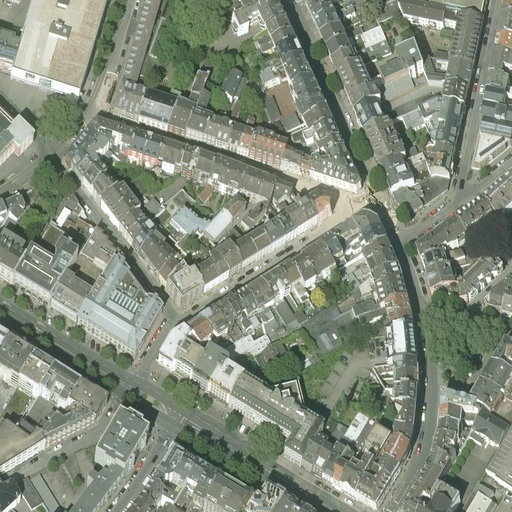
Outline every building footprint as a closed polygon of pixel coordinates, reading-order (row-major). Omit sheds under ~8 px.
[(3,0),(20,4),(12,29),(24,32),(33,0),(3,0)] [(60,94),(78,99),(102,20),(107,0),(33,0),(24,32),(20,47),(12,75),(10,79),(17,81),(29,84),(60,94)] [(121,88),(133,92),(138,76),(160,0),(145,0),(127,64),(121,88)] [(142,78),(153,81),(182,0),(166,0),(166,1),(168,2),(165,10),(165,9),(162,17),(163,18),(148,56),(142,78)] [(277,3),(275,0),(254,0),(253,1),(255,7),(253,8),(251,8),(233,16),(235,22),(277,3)] [(327,0),(312,0),(304,4),(310,16),(345,0),(329,0),(327,1),(327,0)] [(355,10),(368,5),(378,0),(345,0),(310,16),(315,28),(335,19),(332,12),(335,11),(337,11),(352,5),(355,10)] [(378,0),(368,5),(371,10),(378,26),(402,17),(399,10),(401,10),(403,0),(378,0)] [(482,24),(487,3),(471,0),(403,0),(401,10),(406,7),(447,16),(482,24)] [(287,26),(277,3),(235,22),(231,23),(237,37),(247,33),(245,29),(252,25),(253,24),(260,21),(263,30),(265,29),(268,35),(287,26)] [(335,19),(315,28),(321,41),(340,32),(344,31),(341,23),(355,17),(371,10),(368,5),(355,10),(335,19)] [(402,17),(404,23),(444,32),(445,27),(447,16),(406,7),(401,10),(399,10),(402,17)] [(447,16),(445,27),(459,31),(457,40),(479,44),(484,24),(482,24),(447,16)] [(511,46),(511,23),(504,22),(499,44),(511,46)] [(293,38),(287,26),(268,35),(270,40),(258,46),(260,51),(293,38)] [(442,37),(457,40),(459,31),(445,27),(444,32),(442,37)] [(363,37),(327,53),(333,66),(352,57),(350,53),(364,47),(366,51),(385,42),(379,30),(363,37)] [(340,32),(321,41),(327,53),(363,37),(360,31),(343,39),(340,32)] [(293,38),(260,51),(262,57),(272,53),(272,52),(275,51),(277,57),(297,49),(293,38)] [(0,71),(12,75),(20,47),(0,40),(0,71)] [(435,57),(433,64),(473,72),(479,44),(457,40),(453,60),(435,57)] [(352,57),(333,66),(338,78),(361,68),(359,65),(378,57),(379,60),(391,55),(385,42),(366,51),(352,57)] [(511,46),(499,44),(496,59),(511,61),(511,46)] [(297,49),(277,57),(281,66),(278,67),(275,65),(262,72),(265,79),(304,62),(297,49)] [(415,51),(397,59),(402,69),(380,78),(381,79),(368,84),(373,95),(376,93),(379,92),(381,92),(409,79),(415,77),(424,73),(418,60),(415,51)] [(177,107),(167,132),(184,138),(204,92),(215,64),(204,59),(190,99),(190,101),(186,111),(177,107)] [(511,61),(496,59),(492,81),(507,86),(509,76),(511,76),(511,61)] [(418,60),(424,73),(426,79),(429,87),(447,89),(469,92),(473,72),(433,64),(418,60)] [(290,93),(298,111),(321,101),(304,62),(265,79),(252,85),(245,83),(238,101),(236,107),(242,108),(252,110),(247,99),(287,81),(292,92),(290,93)] [(373,95),(368,84),(361,68),(338,78),(350,104),(373,95)] [(121,88),(112,115),(137,123),(147,96),(153,81),(142,78),(138,76),(133,92),(121,88)] [(381,92),(386,104),(414,91),(411,83),(409,79),(381,92)] [(415,81),(411,83),(414,91),(425,86),(429,87),(426,79),(416,83),(415,81)] [(228,80),(219,100),(230,105),(233,99),(238,101),(245,83),(228,80)] [(507,86),(492,81),(488,98),(511,102),(511,96),(508,96),(510,87),(507,86)] [(447,89),(443,107),(465,111),(469,92),(447,89)] [(204,92),(184,138),(202,144),(210,125),(210,124),(198,119),(199,116),(202,118),(212,96),(204,92)] [(147,96),(137,123),(167,132),(177,107),(181,98),(171,94),(167,103),(162,101),(164,96),(163,94),(159,93),(157,94),(155,99),(147,96)] [(350,104),(356,117),(377,107),(381,106),(376,93),(373,95),(350,104)] [(393,114),(397,123),(402,121),(419,114),(435,107),(431,97),(393,114)] [(511,102),(488,98),(483,121),(479,143),(511,150),(511,149),(511,102)] [(271,101),(261,105),(268,124),(279,120),(271,101)] [(321,101),(298,111),(304,126),(327,115),(321,101)] [(242,108),(236,107),(235,106),(227,127),(229,128),(228,131),(221,128),(214,148),(226,152),(233,132),(242,108)] [(425,128),(434,148),(429,147),(428,152),(431,151),(436,152),(455,156),(465,111),(443,107),(437,106),(435,107),(419,114),(425,128)] [(386,129),(377,107),(356,117),(365,138),(386,129)] [(210,125),(202,144),(214,148),(221,128),(227,114),(221,111),(216,123),(216,124),(217,125),(217,127),(210,125)] [(419,114),(402,121),(408,133),(409,134),(411,134),(425,128),(419,114)] [(307,130),(290,138),(293,147),(294,146),(297,145),(315,137),(334,129),(327,115),(304,126),(307,130)] [(295,116),(280,123),(285,134),(300,127),(295,116)] [(32,143),(17,128),(13,132),(0,119),(0,168),(3,166),(9,160),(14,155),(18,159),(32,143)] [(253,123),(248,121),(247,125),(236,155),(247,159),(253,139),(248,138),(249,134),(249,135),(253,123)] [(233,132),(226,152),(236,155),(247,125),(241,123),(239,130),(239,132),(238,134),(233,132)] [(135,138),(95,125),(87,135),(108,151),(110,142),(120,145),(117,158),(125,165),(128,158),(135,138)] [(402,164),(414,159),(418,157),(415,149),(402,155),(390,127),(386,129),(365,138),(381,173),(402,164)] [(256,130),(253,139),(247,159),(279,169),(285,150),(286,148),(263,141),(266,131),(260,128),(256,130)] [(334,129),(315,137),(322,152),(340,144),(334,129)] [(108,151),(87,135),(76,147),(64,161),(72,170),(75,175),(92,163),(98,158),(105,163),(112,154),(108,151)] [(315,137),(297,145),(307,158),(316,154),(319,153),(322,152),(315,137)] [(162,147),(135,138),(128,158),(143,163),(140,170),(149,173),(155,169),(157,165),(162,147)] [(511,150),(479,143),(472,171),(481,174),(511,150)] [(340,144),(322,152),(319,153),(321,158),(318,160),(315,161),(314,167),(319,165),(327,162),(345,154),(340,144)] [(285,150),(279,169),(301,176),(305,163),(290,159),(294,146),(293,147),(285,150)] [(186,154),(162,147),(157,165),(162,167),(161,170),(173,174),(174,171),(180,172),(185,155),(186,154)] [(437,157),(435,164),(453,167),(455,156),(436,152),(431,151),(428,152),(426,153),(427,156),(437,157)] [(315,161),(318,160),(316,154),(307,158),(305,163),(314,166),(314,167),(315,161)] [(329,167),(321,170),(323,174),(332,173),(350,165),(345,154),(327,162),(329,167)] [(192,157),(185,155),(180,172),(179,174),(185,175),(185,177),(197,181),(196,183),(204,185),(203,187),(208,189),(215,165),(192,156),(192,157)] [(414,159),(415,162),(406,167),(404,170),(402,164),(381,173),(386,184),(408,174),(426,166),(422,155),(418,157),(414,159)] [(75,175),(82,184),(98,172),(96,169),(97,168),(92,163),(75,175)] [(305,163),(301,176),(310,179),(314,166),(305,163)] [(429,165),(426,166),(432,181),(436,179),(450,182),(453,167),(435,164),(432,165),(429,165)] [(246,176),(215,165),(208,189),(212,191),(225,195),(237,200),(246,176)] [(321,183),(323,174),(321,170),(319,165),(314,167),(314,166),(310,179),(321,183)] [(323,174),(321,183),(349,192),(356,194),(359,192),(361,190),(350,165),(332,173),(323,174)] [(426,166),(408,174),(412,183),(416,182),(419,187),(432,181),(426,166)] [(102,168),(98,172),(82,184),(90,194),(103,182),(109,174),(102,168)] [(103,182),(90,194),(100,207),(121,191),(125,188),(109,174),(103,182)] [(386,184),(393,199),(419,187),(416,182),(412,183),(408,174),(386,184)] [(142,176),(132,182),(144,198),(152,191),(142,176)] [(264,184),(246,176),(237,200),(235,203),(240,207),(242,199),(257,204),(264,184)] [(398,210),(416,215),(447,193),(450,182),(436,179),(432,181),(419,187),(393,199),(398,210)] [(511,184),(511,183),(482,207),(497,223),(499,225),(511,213),(511,184)] [(264,184),(257,204),(262,207),(267,209),(268,207),(270,201),(275,188),(264,184)] [(275,188),(270,201),(277,211),(283,208),(288,205),(290,198),(292,194),(275,188)] [(208,189),(207,192),(196,204),(198,206),(202,206),(212,195),(212,191),(208,189)] [(121,191),(100,207),(118,230),(135,216),(139,213),(121,191)] [(46,231),(54,235),(55,233),(56,233),(63,221),(65,218),(67,220),(71,213),(77,204),(68,193),(46,231)] [(210,219),(216,224),(235,203),(237,200),(225,195),(220,211),(215,217),(212,219),(210,219)] [(23,197),(18,201),(20,206),(26,202),(23,197)] [(305,232),(316,225),(305,208),(298,212),(297,210),(298,209),(290,198),(288,205),(294,215),(305,232)] [(0,210),(0,212),(6,224),(8,221),(15,226),(23,213),(22,211),(20,206),(18,201),(11,206),(0,210)] [(164,212),(152,201),(142,211),(152,223),(164,212)] [(332,209),(314,202),(305,208),(316,225),(332,215),(332,210),(332,209)] [(212,228),(202,239),(211,248),(245,211),(240,207),(235,203),(216,224),(212,228)] [(77,204),(71,213),(84,220),(87,218),(77,204)] [(248,232),(264,215),(265,214),(267,209),(262,207),(261,210),(259,209),(249,219),(248,217),(241,225),(248,232)] [(284,246),(294,239),(284,222),(279,225),(273,215),(268,207),(267,209),(265,214),(264,215),(273,229),(284,246)] [(497,223),(482,207),(469,217),(456,225),(468,242),(497,223)] [(283,208),(277,211),(284,222),(294,239),(305,232),(294,215),(289,218),(283,208)] [(197,223),(182,209),(177,214),(178,216),(169,225),(178,233),(179,232),(186,238),(177,248),(177,247),(174,250),(182,258),(184,259),(190,252),(196,245),(202,239),(212,228),(197,223)] [(132,248),(140,241),(137,237),(146,229),(135,216),(118,230),(132,248)] [(6,241),(15,226),(8,221),(6,224),(0,233),(0,282),(3,284),(11,289),(25,266),(18,262),(21,258),(18,256),(19,253),(6,245),(7,242),(6,241)] [(83,253),(95,234),(77,223),(74,228),(63,221),(56,233),(55,233),(54,235),(57,237),(68,243),(68,244),(73,247),(83,253)] [(336,249),(343,259),(350,252),(351,252),(364,243),(383,236),(378,226),(371,224),(365,221),(353,229),(336,239),(341,247),(336,249)] [(140,241),(132,248),(139,257),(153,240),(158,234),(161,231),(152,223),(146,229),(137,237),(140,241)] [(468,242),(456,225),(450,230),(443,234),(417,253),(423,266),(447,260),(443,254),(447,252),(449,254),(459,250),(459,249),(468,242)] [(511,228),(497,242),(506,252),(501,257),(509,266),(511,264),(511,228)] [(284,246),(273,229),(267,233),(265,230),(263,231),(264,234),(262,236),(258,238),(269,255),(284,246)] [(54,235),(46,231),(25,266),(11,289),(34,303),(49,311),(83,253),(73,247),(68,244),(68,243),(57,237),(54,235)] [(83,253),(49,311),(53,313),(63,320),(76,327),(117,257),(111,253),(112,251),(105,247),(107,244),(105,243),(100,240),(102,238),(95,234),(83,253)] [(240,242),(232,234),(223,244),(227,250),(240,242)] [(364,243),(351,252),(353,255),(357,255),(362,252),(362,251),(366,249),(366,250),(363,252),(363,255),(364,258),(369,255),(387,246),(383,236),(364,243)] [(269,255),(258,238),(245,246),(256,263),(269,255)] [(341,247),(336,239),(329,244),(324,247),(322,248),(334,267),(343,261),(344,260),(343,259),(336,249),(341,247)] [(153,240),(139,257),(158,281),(175,264),(161,251),(163,248),(153,240)] [(227,250),(223,244),(216,252),(221,256),(213,261),(217,264),(227,281),(241,272),(231,255),(227,250)] [(196,245),(190,252),(195,257),(203,265),(204,268),(213,261),(196,245)] [(231,255),(241,272),(256,263),(245,246),(231,255)] [(364,258),(363,258),(368,269),(393,258),(387,246),(369,255),(364,258)] [(312,255),(299,263),(314,286),(337,272),(334,267),(322,248),(312,255)] [(461,256),(447,260),(423,266),(427,279),(450,272),(466,268),(464,260),(461,256)] [(117,257),(76,327),(83,332),(134,361),(161,316),(117,257)] [(184,270),(180,273),(187,283),(192,280),(191,279),(203,265),(195,257),(189,265),(184,270)] [(175,264),(158,281),(165,290),(179,276),(174,271),(179,266),(184,270),(189,265),(184,259),(182,258),(178,263),(176,262),(175,264)] [(399,272),(393,258),(368,269),(361,272),(353,277),(356,282),(371,276),(373,282),(399,272)] [(213,261),(204,268),(217,288),(227,281),(217,264),(213,261)] [(314,286),(299,263),(296,264),(292,267),(288,270),(299,288),(304,295),(315,288),(314,286)] [(463,286),(475,298),(503,272),(497,265),(495,267),(487,264),(486,263),(463,286)] [(204,268),(203,265),(191,279),(192,280),(203,297),(217,288),(204,268)] [(299,288),(288,270),(285,271),(277,277),(288,295),(293,292),(299,288)] [(403,284),(399,272),(373,282),(372,283),(377,294),(403,284)] [(427,279),(433,298),(456,292),(454,285),(457,284),(455,277),(452,277),(450,272),(427,279)] [(180,273),(179,276),(165,290),(180,311),(203,297),(192,280),(187,283),(180,273)] [(276,277),(274,279),(271,280),(265,284),(259,288),(271,307),(273,309),(274,311),(283,326),(285,329),(291,326),(295,324),(294,322),(293,320),(284,305),(282,302),(283,302),(283,301),(283,300),(284,300),(286,299),(288,297),(288,295),(277,277),(276,277)] [(356,282),(353,277),(344,283),(352,295),(361,289),(356,282)] [(350,296),(354,301),(362,296),(364,303),(365,308),(371,306),(374,308),(375,310),(380,308),(377,294),(372,283),(367,285),(361,289),(352,295),(350,296)] [(404,290),(403,284),(377,294),(380,308),(382,314),(386,312),(408,304),(404,290)] [(475,298),(463,286),(458,290),(460,293),(456,292),(433,298),(433,299),(461,307),(467,306),(475,298)] [(511,286),(510,286),(485,309),(488,315),(503,319),(509,299),(511,294),(511,286)] [(271,307),(259,288),(243,298),(256,318),(257,319),(273,309),(271,307)] [(299,288),(293,292),(301,305),(307,301),(304,295),(299,288)] [(511,294),(509,299),(503,319),(511,321),(511,294)] [(243,298),(233,304),(246,324),(252,320),(256,318),(243,298)] [(226,309),(222,311),(234,328),(236,332),(246,324),(233,304),(230,306),(229,306),(226,308),(226,309)] [(389,324),(411,319),(408,304),(386,312),(389,324)] [(382,314),(380,308),(375,310),(374,308),(371,306),(365,308),(353,312),(358,323),(359,322),(382,314)] [(334,307),(324,314),(336,333),(358,323),(353,312),(341,318),(334,307)] [(339,341),(336,333),(324,314),(320,308),(314,312),(303,319),(301,315),(298,317),(293,320),(294,322),(295,324),(296,323),(303,337),(300,338),(301,338),(310,351),(318,364),(344,350),(339,341)] [(273,309),(257,319),(262,327),(262,328),(266,340),(265,340),(271,352),(279,348),(301,338),(300,338),(303,337),(296,323),(295,324),(291,326),(285,329),(283,326),(274,311),(273,309)] [(226,338),(227,339),(232,336),(232,330),(234,328),(222,311),(215,316),(212,317),(226,338)] [(382,314),(359,322),(361,328),(372,324),(373,329),(389,324),(386,312),(382,314)] [(203,324),(198,326),(215,344),(216,345),(226,338),(212,317),(208,320),(203,324)] [(411,319),(389,324),(391,332),(386,332),(387,338),(414,335),(411,319)] [(252,320),(246,324),(250,332),(252,334),(252,333),(258,329),(252,320)] [(358,323),(336,333),(339,341),(351,336),(349,331),(361,328),(359,322),(358,323)] [(246,324),(236,332),(244,343),(249,340),(249,341),(254,336),(252,333),(252,334),(250,332),(246,324)] [(215,344),(198,326),(194,329),(188,333),(182,337),(189,342),(199,352),(207,345),(210,348),(215,344)] [(232,336),(227,339),(233,349),(244,343),(236,332),(234,328),(232,330),(232,336)] [(390,369),(394,369),(417,367),(417,361),(414,335),(387,338),(389,364),(390,369)] [(189,342),(182,337),(177,340),(171,344),(158,366),(170,373),(182,354),(189,342)] [(226,338),(216,345),(224,354),(233,349),(227,339),(226,338)] [(224,354),(212,360),(220,365),(225,369),(226,369),(226,370),(226,371),(227,373),(226,375),(237,370),(233,362),(249,354),(253,361),(261,357),(271,352),(265,340),(253,347),(249,341),(249,340),(244,343),(233,349),(224,354)] [(199,352),(189,342),(182,354),(202,366),(207,358),(199,352)] [(207,345),(199,352),(207,358),(212,360),(224,354),(216,345),(215,344),(210,348),(207,345)] [(7,347),(0,359),(0,380),(17,390),(33,363),(7,347)] [(511,349),(506,347),(497,362),(493,369),(502,374),(506,368),(511,370),(511,349)] [(286,361),(279,348),(271,352),(261,357),(270,376),(288,366),(289,366),(286,361)] [(182,354),(170,373),(191,386),(202,366),(182,354)] [(270,376),(261,357),(253,361),(247,364),(251,373),(250,374),(250,375),(240,380),(238,383),(242,385),(243,384),(256,382),(270,376)] [(218,383),(224,376),(226,375),(227,373),(226,371),(226,370),(226,369),(225,369),(220,365),(212,360),(207,358),(202,366),(191,386),(206,395),(215,381),(218,383)] [(291,359),(286,361),(289,366),(295,379),(301,376),(291,359)] [(53,375),(33,363),(17,390),(5,411),(14,417),(16,418),(19,417),(22,415),(32,398),(37,401),(53,375)] [(418,379),(417,367),(394,369),(394,371),(397,373),(397,380),(418,379)] [(394,380),(397,380),(397,373),(394,371),(394,369),(390,369),(373,371),(377,377),(381,377),(381,376),(394,375),(394,380)] [(505,401),(511,388),(511,378),(502,374),(493,369),(487,379),(481,388),(505,401)] [(53,375),(37,401),(26,420),(43,429),(50,419),(56,424),(67,411),(79,390),(53,375)] [(226,375),(224,376),(218,383),(215,381),(206,395),(228,408),(242,385),(238,383),(226,375)] [(418,379),(397,380),(397,389),(397,394),(418,395),(418,379)] [(264,396),(263,399),(262,398),(242,385),(228,408),(291,445),(283,458),(296,466),(300,468),(316,442),(319,436),(320,436),(322,433),(318,431),(305,422),(304,422),(304,423),(303,422),(304,420),(305,420),(297,389),(296,388),(264,396)] [(511,405),(505,401),(481,388),(470,407),(478,411),(484,415),(489,418),(490,417),(490,418),(492,415),(510,427),(509,427),(511,429),(511,428),(511,405)] [(109,408),(79,390),(67,411),(91,428),(109,408)] [(379,405),(387,410),(388,408),(389,400),(397,401),(397,394),(386,394),(383,398),(379,405)] [(418,395),(397,394),(397,401),(397,410),(405,411),(417,411),(418,395)] [(465,406),(442,399),(441,415),(474,419),(478,411),(470,407),(465,406)] [(397,415),(404,419),(405,411),(397,410),(397,415)] [(14,417),(5,411),(0,418),(0,429),(5,432),(14,417)] [(91,428),(67,411),(56,424),(50,419),(43,429),(26,420),(14,439),(39,455),(91,428)] [(414,437),(417,411),(405,411),(404,419),(397,432),(414,437)] [(349,433),(339,450),(349,456),(367,426),(371,419),(364,414),(361,413),(349,433)] [(474,419),(441,415),(440,429),(460,431),(461,432),(462,423),(464,423),(464,424),(464,425),(466,426),(477,427),(480,422),(474,419)] [(470,441),(480,447),(483,442),(499,451),(510,433),(488,420),(489,418),(484,415),(480,422),(477,427),(470,439),(470,441)] [(319,436),(316,442),(326,448),(338,428),(328,422),(322,433),(320,436),(319,436)] [(126,428),(118,424),(95,464),(104,468),(103,471),(110,475),(114,477),(114,476),(123,481),(136,460),(147,441),(139,436),(140,433),(133,429),(128,426),(126,428)] [(349,456),(342,468),(346,471),(352,474),(355,470),(366,450),(377,432),(367,426),(349,456)] [(326,448),(323,454),(333,460),(339,450),(349,433),(339,427),(338,428),(326,448)] [(5,432),(0,429),(0,478),(39,455),(14,439),(5,432)] [(460,431),(440,429),(438,443),(466,446),(470,441),(470,439),(460,438),(460,431)] [(511,429),(510,433),(499,451),(486,474),(495,480),(495,482),(511,493),(511,429)] [(392,440),(377,432),(366,450),(372,453),(373,455),(366,467),(367,467),(374,471),(379,462),(391,442),(392,440)] [(396,445),(411,452),(414,437),(397,432),(394,436),(397,437),(395,444),(396,445)] [(326,448),(316,442),(300,468),(311,474),(323,454),(326,448)] [(379,462),(384,465),(396,445),(395,444),(391,442),(379,462)] [(466,446),(438,443),(434,458),(452,469),(457,462),(449,458),(450,454),(452,455),(452,453),(461,455),(466,446)] [(384,465),(385,465),(400,474),(407,461),(411,452),(396,445),(384,465)] [(339,450),(333,460),(321,480),(331,486),(342,468),(349,456),(339,450)] [(372,453),(366,450),(355,470),(363,475),(363,473),(367,467),(366,467),(373,455),(372,453)] [(311,474),(321,480),(333,460),(323,454),(311,474)] [(171,455),(150,489),(158,494),(158,495),(163,498),(184,463),(171,455)] [(433,511),(429,509),(439,492),(452,469),(434,458),(434,459),(435,459),(433,462),(434,462),(432,465),(434,466),(428,476),(425,482),(422,483),(423,485),(422,487),(421,487),(419,491),(415,498),(413,499),(413,501),(411,506),(408,506),(409,508),(406,511),(433,511)] [(379,474),(385,465),(384,465),(379,462),(374,471),(379,474)] [(184,463),(163,498),(160,503),(161,504),(172,511),(182,492),(195,470),(184,463)] [(393,487),(400,474),(385,465),(379,474),(381,475),(386,478),(384,481),(393,487)] [(355,470),(352,474),(342,492),(357,501),(367,484),(374,471),(367,467),(363,473),(363,475),(355,470)] [(342,492),(352,474),(346,471),(342,468),(331,486),(342,492)] [(195,470),(182,492),(194,500),(207,477),(195,470)] [(379,474),(374,471),(367,484),(373,488),(381,475),(379,474)] [(114,477),(110,475),(103,479),(97,485),(90,481),(86,487),(92,492),(76,511),(98,511),(123,481),(114,476),(114,477)] [(60,511),(38,477),(27,484),(41,507),(44,511),(60,511)] [(194,500),(186,511),(199,511),(217,483),(207,477),(194,500)] [(367,484),(357,501),(374,511),(377,511),(393,487),(384,481),(381,487),(374,489),(373,488),(367,484)] [(29,511),(32,511),(41,507),(27,484),(26,482),(15,488),(29,511)] [(242,511),(249,501),(217,483),(199,511),(242,511)] [(494,511),(497,508),(489,503),(494,496),(479,487),(463,511),(494,511)] [(150,489),(139,505),(148,511),(155,511),(161,504),(160,503),(163,498),(158,495),(158,494),(150,489)] [(10,511),(18,504),(9,491),(2,495),(0,492),(0,511),(10,511)] [(277,511),(283,503),(264,492),(256,505),(252,503),(249,501),(242,511),(277,511)] [(443,494),(439,492),(429,509),(433,511),(455,511),(460,504),(444,494),(443,494)] [(296,511),(283,503),(277,511),(296,511)]
